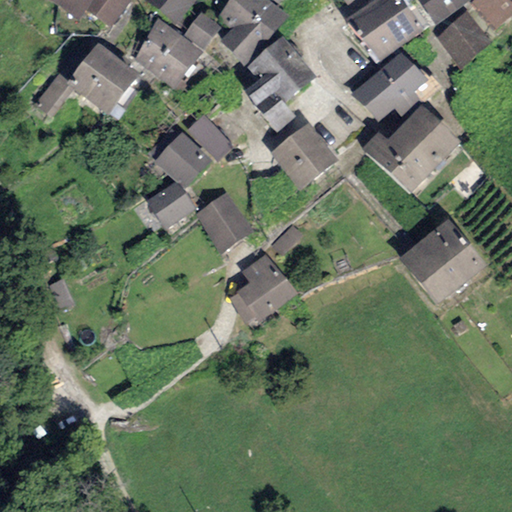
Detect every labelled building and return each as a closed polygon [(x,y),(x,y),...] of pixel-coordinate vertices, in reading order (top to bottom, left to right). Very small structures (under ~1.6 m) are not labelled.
[(48,0),(81,18),(84,11),(112,31),(113,28),(135,0),(48,0)] [(143,0),(176,27),(198,0),(143,0)] [(290,20),(265,0),(232,0),(217,19),(232,32),(220,47),(246,67),(261,47),(265,50),(290,20)] [(339,0),(346,9),(358,0),(339,0)] [(379,0),(345,23),(376,67),(422,35),(398,0),(379,0)] [(468,0),(416,0),(434,26),(438,24),(470,2),(468,0)] [(511,0),(476,0),(469,6),(491,34),(511,17),(511,0)] [(494,45),(468,13),(436,37),(462,70),(494,45)] [(201,15),(184,37),(204,53),(222,31),(201,15)] [(202,53),(159,22),(131,61),(173,92),(177,86),(202,53)] [(244,97),(275,138),(296,122),(285,107),(317,82),(286,41),(246,72),(257,87),(244,97)] [(134,79),(96,50),(72,82),(62,74),(39,104),(53,115),(72,89),(106,115),(134,79)] [(401,54),(352,98),(380,128),(398,112),(402,116),(417,102),(413,98),(428,84),(401,54)] [(362,154),(410,201),(460,150),(422,111),(387,146),(378,137),(362,154)] [(308,126),(278,151),(270,158),(301,195),(339,163),(308,126)] [(212,165),(182,136),(154,165),(185,194),(212,165)] [(147,203),(149,207),(164,231),(192,214),(191,212),(175,186),(147,203)] [(195,216),(222,254),(253,233),(226,194),(195,216)] [(446,225),(398,263),(435,310),(483,273),(446,225)] [(305,238),(292,226),(270,248),(282,260),(305,238)] [(296,297),(264,256),(240,275),(249,286),(229,301),(249,327),(255,322),(258,326),(296,297)] [(75,308),(63,280),(49,287),(60,314),(75,308)]
